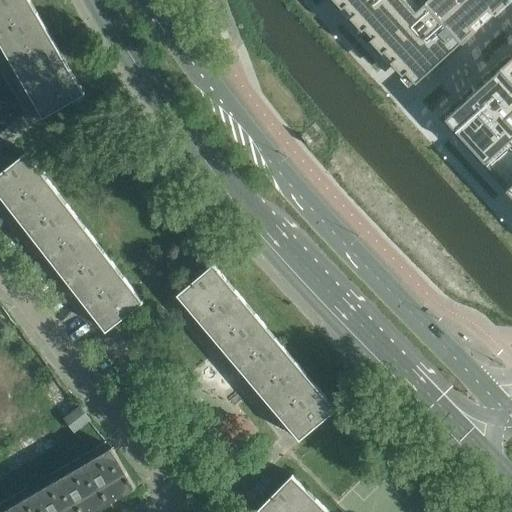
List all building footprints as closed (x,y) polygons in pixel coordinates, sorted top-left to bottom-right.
[(0,0),(0,32),(37,11),(30,0),(0,0)] [(337,0),(403,72),(406,69),(417,80),(504,0),(430,0),(420,10),(411,0),(337,0)] [(0,32),(0,41),(12,62),(53,39),(37,11),(0,32)] [(12,62),(28,90),(69,66),(53,39),(12,62)] [(511,56),(501,66),(511,77),(511,56)] [(69,66),(28,90),(44,117),(85,93),(69,66)] [(511,77),(501,66),(446,117),(511,189),(511,122),(506,117),(511,111),(511,77)] [(0,173),(0,194),(9,206),(46,177),(27,152),(0,173)] [(9,206),(29,231),(66,202),(46,177),(9,206)] [(29,231),(48,256),(85,227),(66,202),(29,231)] [(48,256),(68,281),(105,252),(85,227),(48,256)] [(68,281),(87,306),(124,277),(105,252),(68,281)] [(178,294),(198,318),(234,288),(214,264),(178,294)] [(124,277),(87,306),(107,331),(144,302),(124,277)] [(198,318),(218,342),(254,312),(234,288),(198,318)] [(218,342),(239,367),(275,336),(254,312),(218,342)] [(239,367),(259,391),(295,360),(275,336),(239,367)] [(259,391),(279,415),(315,384),(295,360),(259,391)] [(315,384),(279,415),(300,439),(336,409),(315,384)] [(80,407),(66,418),(75,430),(90,419),(80,407)] [(111,448),(88,462),(111,501),(134,488),(136,487),(112,447),(111,448)] [(88,462),(64,476),(84,511),(92,511),(111,501),(88,462)] [(259,508),(262,511),(299,511),(315,497),(292,475),(259,508)] [(84,511),(64,476),(39,491),(51,511),(84,511)] [(51,511),(39,491),(15,505),(19,511),(51,511)] [(299,511),(329,511),(315,497),(299,511)]
